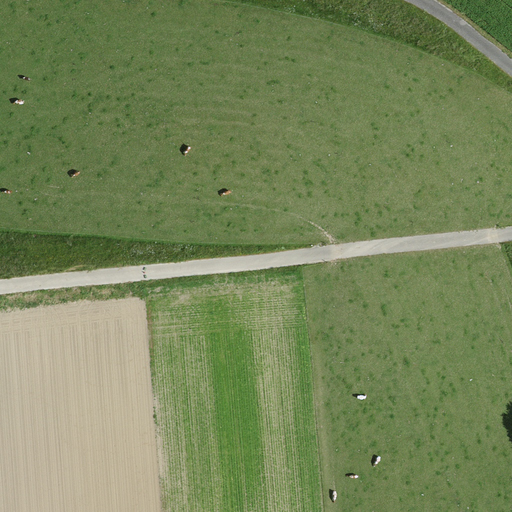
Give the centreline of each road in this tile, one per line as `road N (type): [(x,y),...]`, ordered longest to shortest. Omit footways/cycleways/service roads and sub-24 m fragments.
road 1 (track): [(0,291),(511,232)]
road 2 (track): [(511,70),(478,37),(396,0)]
